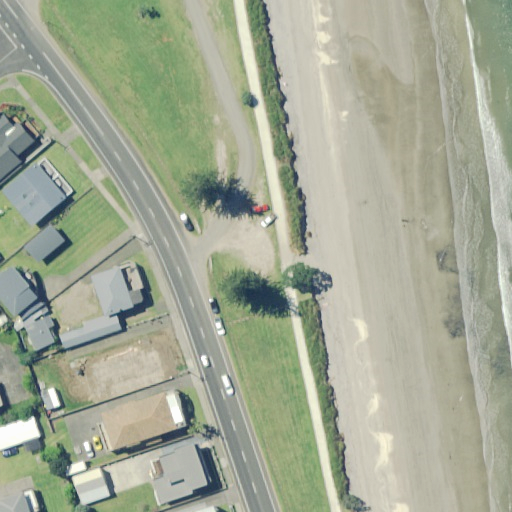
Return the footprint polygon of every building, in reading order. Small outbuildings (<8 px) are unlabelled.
[(11,122),(4,115),(0,117),(0,181),(22,162),(18,157),(35,142),(15,119),(11,122)] [(66,199),(37,163),(2,192),(31,227),(66,199)] [(65,241),(51,224),(24,247),(39,263),(65,241)] [(144,288),(135,262),(121,268),(94,278),(98,288),(92,290),(95,298),(102,296),(109,316),(145,302),(141,289),(144,288)] [(41,298),(15,266),(0,278),(0,294),(18,316),(41,298)] [(48,312),(24,324),(37,351),(61,340),(48,312)] [(122,330),(117,314),(84,325),(89,341),(122,330)] [(87,342),(83,329),(60,336),(64,349),(87,342)] [(157,377),(149,353),(115,365),(124,389),(157,377)] [(105,370),(102,361),(88,365),(90,374),(105,370)] [(189,427),(177,391),(99,415),(111,452),(189,427)] [(0,450),(41,436),(34,417),(0,428),(0,450)] [(208,482),(196,445),(160,458),(165,474),(151,479),(160,504),(194,493),(193,491),(214,484),(213,481),(208,482)] [(86,469),(81,455),(72,458),(74,465),(65,468),(68,476),(86,469)] [(34,471),(30,463),(10,470),(13,479),(34,471)] [(110,496),(100,469),(73,478),(83,505),(110,496)] [(37,511),(40,511),(33,490),(0,501),(0,511),(37,511)]
